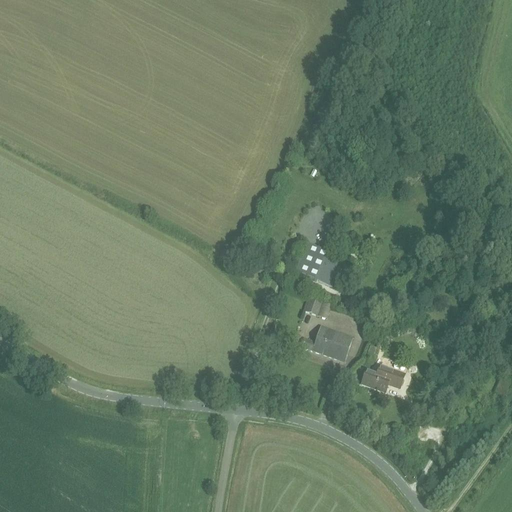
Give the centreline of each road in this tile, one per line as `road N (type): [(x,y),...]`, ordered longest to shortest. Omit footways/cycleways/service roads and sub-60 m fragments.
road 1 (tertiary): [(235,411),(97,394),(0,344)]
road 2 (tertiary): [(422,511),(379,461),(337,435),(235,411)]
